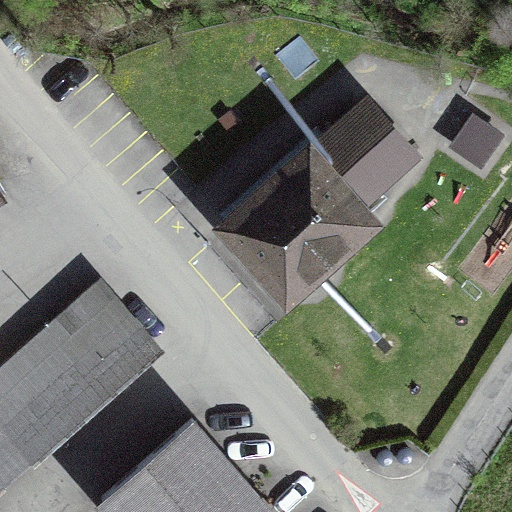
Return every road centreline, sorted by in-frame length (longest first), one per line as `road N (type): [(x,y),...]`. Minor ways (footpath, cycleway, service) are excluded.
road 1 (residential): [(377,511),(21,122),(0,86)]
road 2 (residential): [(423,511),(511,373)]
